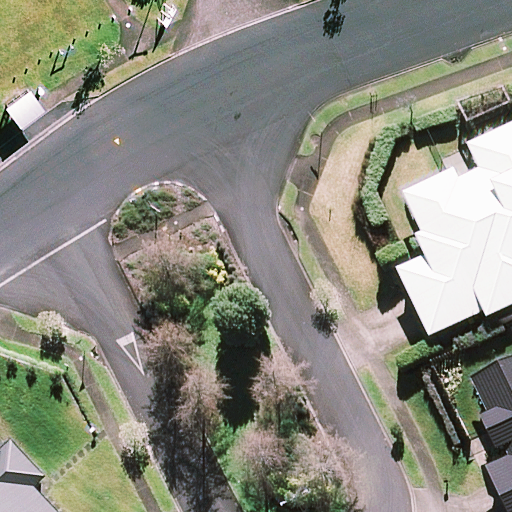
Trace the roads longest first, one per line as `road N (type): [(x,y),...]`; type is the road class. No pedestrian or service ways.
road 1 (residential): [(185,102),(388,468),(393,511)]
road 2 (residential): [(212,511),(30,197)]
road 3 (residential): [(259,71),(458,0)]
road 4 (residential): [(30,197),(185,102)]
